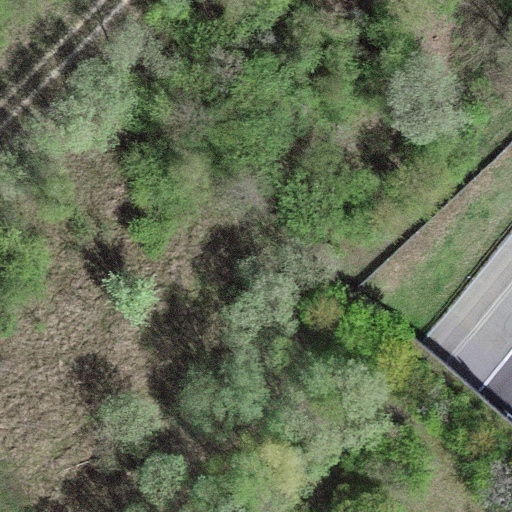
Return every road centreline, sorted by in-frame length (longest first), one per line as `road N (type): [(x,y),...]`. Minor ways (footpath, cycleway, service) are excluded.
road 1 (track): [(114,0),(0,114)]
road 2 (motorway): [(511,410),(424,511)]
